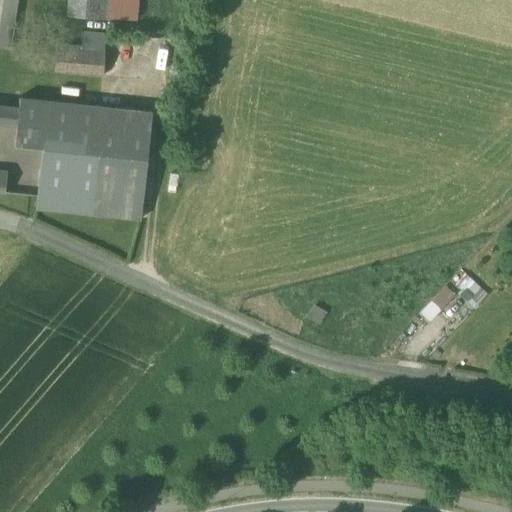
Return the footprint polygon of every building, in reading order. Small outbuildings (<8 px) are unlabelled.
[(0,0),(0,24),(12,27),(15,0),(0,0)] [(74,0),(73,15),(108,18),(109,0),(74,0)] [(137,0),(109,0),(108,18),(136,21),(137,0)] [(0,48),(8,50),(12,27),(0,24),(0,48)] [(54,71),(103,76),(107,34),(82,31),(81,47),(57,45),(54,71)] [(36,209),(141,220),(152,112),(19,98),(18,109),(16,125),(17,125),(15,146),(42,149),(36,209)] [(18,109),(0,107),(0,123),(16,125),(18,109)] [(488,295),(464,274),(454,285),(461,291),(458,294),(475,310),(488,295)] [(454,295),(445,287),(431,302),(441,310),(454,295)] [(428,323),(441,310),(431,302),(420,315),(428,323)]
